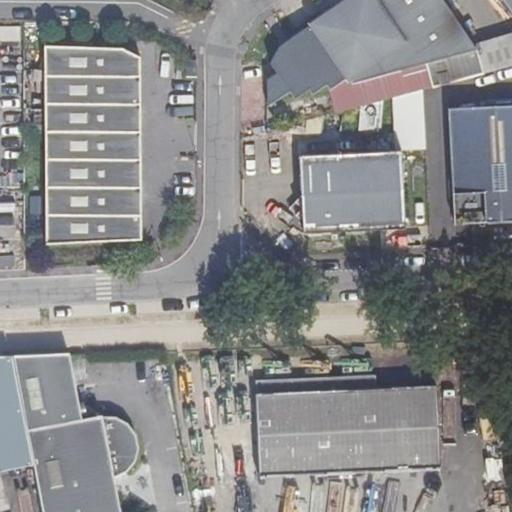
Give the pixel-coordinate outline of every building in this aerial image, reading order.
[(359,84),(479,51),(445,0),(336,0),(313,16),(313,22),(284,38),(272,62),(278,71),(267,79),(270,106),(293,93),(298,101),(316,91),(318,95),(339,81),(341,85),(353,79),(359,84)] [(511,0),(499,0),(511,19),(511,0)] [(123,49),(46,47),(43,245),(139,240),(141,58),(123,49)] [(187,60),(186,75),(196,75),(196,60),(187,60)] [(511,218),(511,105),(450,109),(454,220),(511,218)] [(405,228),(402,151),(298,156),(297,194),(284,211),(300,224),(300,233),(405,228)] [(0,269),(22,269),(22,256),(0,256),(0,269)] [(68,356),(13,358),(44,511),(122,511),(115,474),(129,471),(134,463),(138,454),(139,445),(138,437),(135,431),(130,424),(124,418),(116,414),(83,421),(68,356)] [(438,467),(434,385),(375,388),(375,374),(255,380),(259,476),(438,467)] [(324,473),(284,476),(286,498),(326,494),(324,473)]
